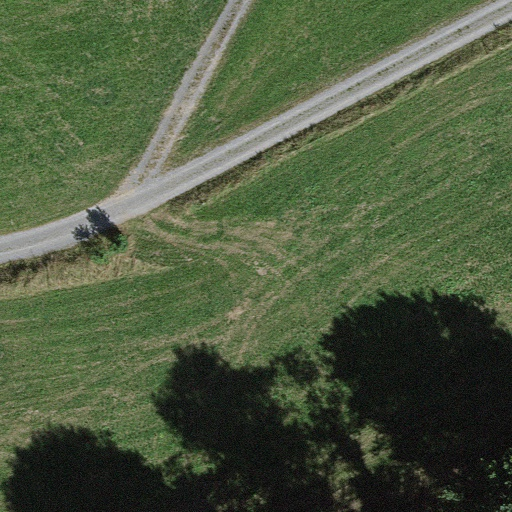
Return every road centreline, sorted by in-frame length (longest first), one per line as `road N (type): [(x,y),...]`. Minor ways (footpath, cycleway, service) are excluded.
road 1 (track): [(0,240),(130,203),(511,2)]
road 2 (track): [(243,0),(130,203)]
